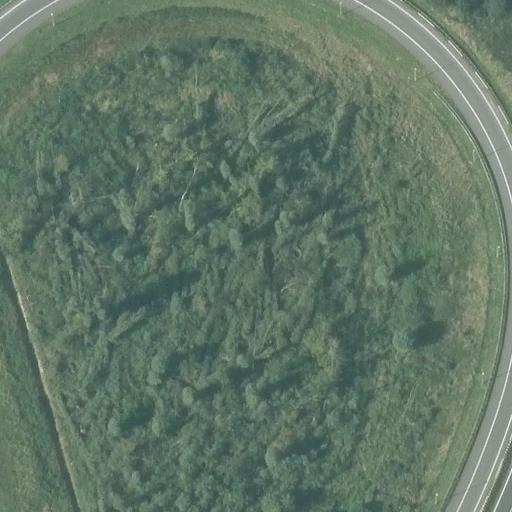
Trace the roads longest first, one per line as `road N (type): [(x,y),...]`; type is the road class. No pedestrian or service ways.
road 1 (motorway): [(369,0),(450,67),(511,175)]
road 2 (motorway): [(511,388),(465,511)]
